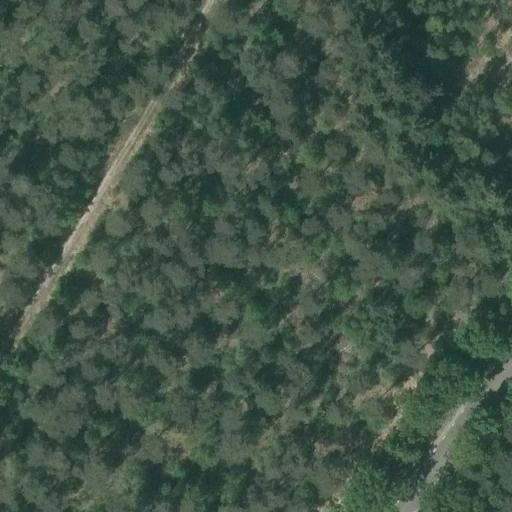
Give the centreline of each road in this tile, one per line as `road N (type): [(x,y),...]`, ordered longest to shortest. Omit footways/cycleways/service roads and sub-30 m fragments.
road 1 (track): [(0,403),(229,0)]
road 2 (secondary): [(401,511),(511,357)]
